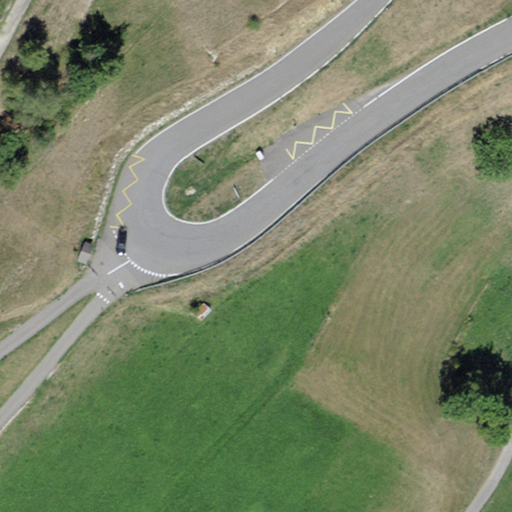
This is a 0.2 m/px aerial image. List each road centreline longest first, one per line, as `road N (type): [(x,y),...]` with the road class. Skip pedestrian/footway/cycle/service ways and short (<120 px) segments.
road 1 (secondary): [(511,33),(449,67),(237,226),(202,239),(160,237)]
road 2 (secondary): [(160,237),(146,226),(140,204),(156,159),(315,51),(374,0)]
road 3 (residential): [(113,268),(104,298),(0,422)]
road 4 (residential): [(0,349),(113,268)]
